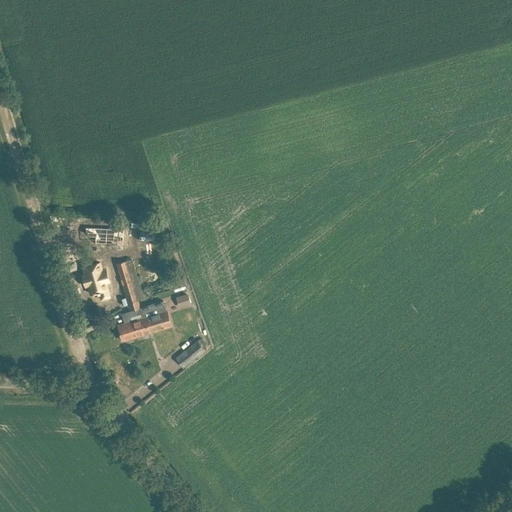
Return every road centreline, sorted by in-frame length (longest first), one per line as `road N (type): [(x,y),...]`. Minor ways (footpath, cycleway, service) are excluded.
road 1 (track): [(0,86),(90,372),(87,389)]
road 2 (unclassified): [(191,511),(95,394),(0,383)]
